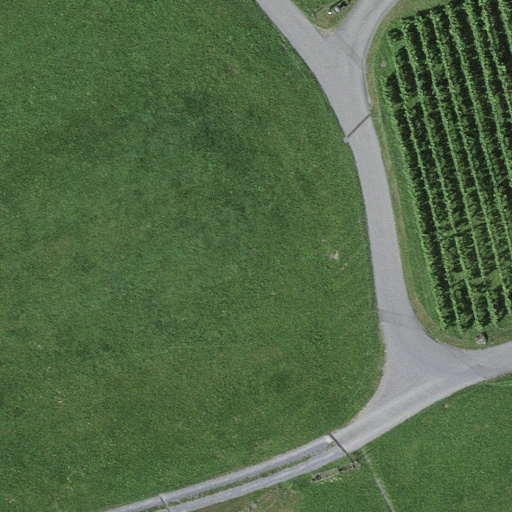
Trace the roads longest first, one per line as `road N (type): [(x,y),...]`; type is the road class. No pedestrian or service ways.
road 1 (track): [(420,389),(396,322),(371,167),(335,75),(276,0)]
road 2 (track): [(357,441),(150,511)]
road 3 (unclassified): [(511,359),(420,389),(357,441)]
